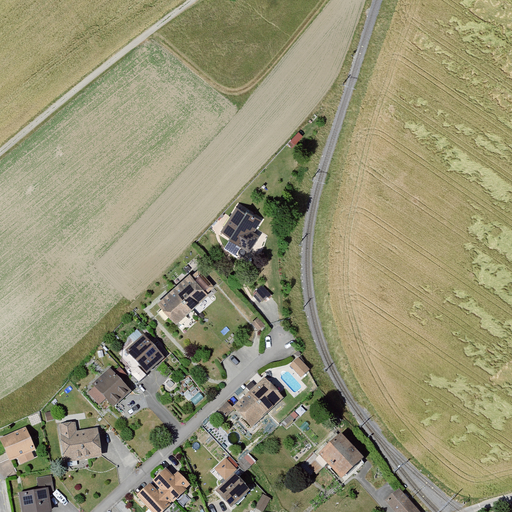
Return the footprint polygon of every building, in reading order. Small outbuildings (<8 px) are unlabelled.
[(233,208),(217,233),(226,238),(224,241),(236,248),(245,232),(250,235),(257,223),(233,208)] [(187,273),(153,303),(175,327),(209,296),(207,294),(213,289),(196,270),(189,276),(187,273)] [(263,298),(268,293),(261,286),(255,291),(263,298)] [(139,337),(123,351),(130,364),(144,378),(169,355),(156,343),(150,348),(139,337)] [(309,371),(299,360),(291,366),(302,378),(309,371)] [(114,383),(107,370),(90,386),(97,399),(110,411),(127,394),(114,383)] [(282,398),(265,380),(235,409),(252,427),(282,398)] [(233,410),(227,404),(219,411),(225,418),(233,410)] [(75,423),(55,425),(59,457),(63,466),(101,461),(96,429),(76,432),(75,423)] [(26,427),(0,437),(0,439),(9,462),(17,459),(20,465),(35,459),(32,452),(36,450),(26,427)] [(342,439),(321,457),(342,480),(363,462),(342,439)] [(236,471),(226,461),(216,470),(226,480),(236,471)] [(150,487),(139,498),(152,511),(163,511),(190,487),(178,475),(174,479),(167,471),(154,483),(161,491),(157,494),(150,487)] [(37,478),(39,489),(49,487),(50,492),(54,491),(51,475),(37,478)] [(235,478),(218,494),(232,509),(249,493),(235,478)] [(39,489),(18,493),(22,511),(49,511),(53,511),(50,492),(49,487),(39,489)] [(415,511),(398,491),(384,503),(391,511),(415,511)] [(262,511),(270,499),(263,496),(256,509),(261,511),(262,511)]
